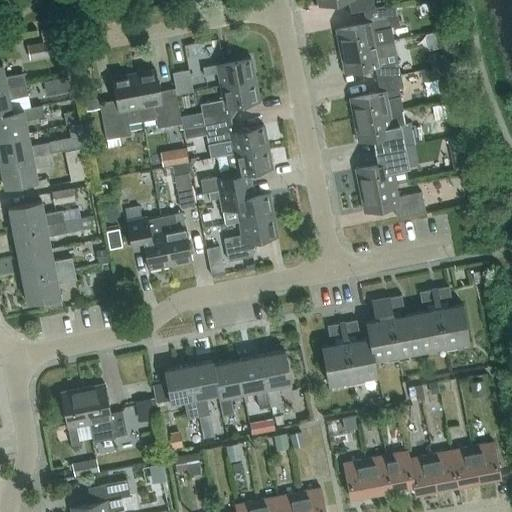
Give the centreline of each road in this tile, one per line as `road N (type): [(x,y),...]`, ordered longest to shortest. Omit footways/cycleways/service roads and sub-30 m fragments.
road 1 (residential): [(11,358),(137,333),(187,298),(309,275),(332,263)]
road 2 (residential): [(332,263),(280,6)]
road 3 (residential): [(93,41),(280,6)]
road 4 (residential): [(8,511),(27,455),(11,358)]
road 5 (residential): [(332,263),(360,266),(453,248)]
